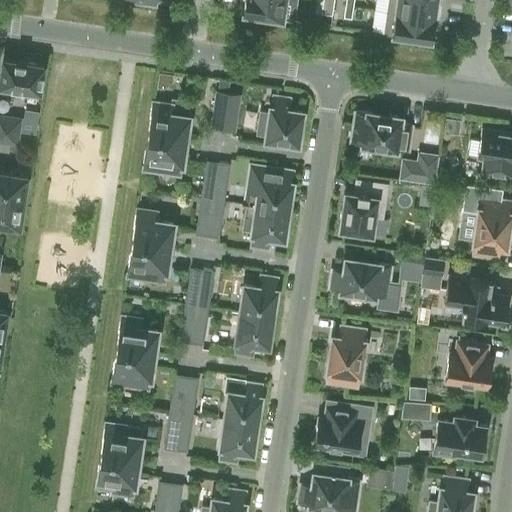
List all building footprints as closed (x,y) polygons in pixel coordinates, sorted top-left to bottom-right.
[(243,0),(241,13),(282,19),(293,21),(296,0),(243,0)] [(333,1),(328,0),(321,0),(320,13),(331,15),(333,1)] [(387,0),(386,12),(433,19),(435,0),(387,0)] [(350,18),(352,6),(344,5),(342,17),(350,18)] [(433,19),(386,12),(382,33),(430,40),(433,19)] [(42,64),(2,59),(0,75),(0,84),(1,84),(0,91),(35,96),(36,90),(38,90),(42,64)] [(227,92),(215,90),(213,106),(225,108),(227,92)] [(239,94),(227,92),(225,108),(237,110),(239,94)] [(296,143),(301,112),(287,110),(289,99),(271,96),(269,113),(259,111),(256,133),(266,134),(265,138),(296,143)] [(151,102),(146,134),(184,140),(188,116),(187,116),(190,100),(171,98),(169,105),(151,102)] [(405,150),(409,124),(397,122),(398,117),(356,111),(351,142),(405,150)] [(0,128),(17,131),(19,118),(0,115),(0,128)] [(456,133),(458,121),(446,119),(444,131),(456,133)] [(0,128),(0,140),(15,143),(17,131),(0,128)] [(511,133),(480,129),(476,155),(485,157),(483,169),(510,173),(511,161),(511,160),(511,133)] [(184,140),(146,134),(141,167),(180,172),(184,140)] [(399,178),(399,179),(433,184),(438,156),(418,153),(417,162),(402,160),(399,178)] [(249,176),(245,204),(255,205),(287,210),(292,171),(274,169),(251,165),(249,176)] [(0,198),(22,201),(26,176),(0,172),(0,198)] [(371,233),(373,214),(381,215),(386,184),(358,180),(356,193),(344,191),(341,209),(340,209),(337,225),(339,226),(338,229),(371,233)] [(214,183),(202,181),(199,197),(211,199),(214,183)] [(214,183),(211,199),(223,200),(226,184),(214,183)] [(420,184),(419,197),(430,198),(432,186),(420,184)] [(211,199),(199,197),(197,213),(209,215),(211,199)] [(0,198),(0,224),(18,227),(22,201),(0,198)] [(511,202),(480,198),(472,252),(497,256),(499,244),(504,245),(511,202)] [(223,200),(211,199),(209,215),(221,216),(223,200)] [(245,204),(241,229),(251,231),(249,243),(267,246),(269,235),(282,237),(287,210),(255,205),(245,204)] [(155,220),(156,212),(135,209),(130,241),(168,247),(172,223),(155,220)] [(168,247),(130,241),(125,273),(164,279),(168,247)] [(400,252),(398,264),(421,268),(423,257),(423,256),(400,252)] [(423,257),(421,268),(419,285),(438,288),(442,260),(423,257)] [(332,268),(330,288),(377,295),(376,307),(396,310),(400,283),(386,281),(389,265),(346,258),(344,270),(332,268)] [(503,324),(508,296),(492,293),(494,281),(447,274),(443,303),(464,306),(462,318),(503,324)] [(243,284),(239,312),(271,317),(276,278),(258,276),(257,286),(243,284)] [(186,288),(184,304),(196,306),(198,289),(186,288)] [(207,307),(210,291),(198,289),(196,306),(207,307)] [(184,304),(181,320),(193,322),(196,306),(184,304)] [(205,323),(207,307),(196,306),(193,322),(205,323)] [(271,317),(239,312),(234,350),(252,353),(253,342),(267,344),(271,317)] [(156,330),(139,327),(140,319),(119,316),(114,348),(153,354),(156,330)] [(364,330),(339,326),(337,338),(332,337),(325,380),(356,384),(364,330)] [(484,345),(457,341),(456,354),(447,353),(443,379),(487,385),(491,359),(483,358),(484,345)] [(153,354),(114,348),(110,380),(148,386),(153,354)] [(241,393),(228,391),(224,419),(255,423),(261,385),(243,383),(241,393)] [(170,395),(168,411),(180,412),(182,396),(170,395)] [(192,414),(194,398),(182,396),(180,412),(192,414)] [(429,419),(430,402),(402,400),(401,417),(429,419)] [(325,419),(316,418),(312,444),(364,452),(370,413),(362,412),(363,406),(342,403),(341,409),(327,407),(325,419)] [(180,412),(168,411),(166,427),(177,428),(180,412)] [(177,428),(189,430),(192,414),(180,412),(177,428)] [(436,418),(432,449),(455,452),(455,449),(481,453),(485,426),(471,424),(472,418),(454,415),(453,421),(436,418)] [(255,423),(224,419),(218,457),(236,460),(237,449),(251,451),(255,423)] [(103,423),(99,455),(137,461),(140,437),(137,436),(139,428),(103,423)] [(95,479),(94,487),(111,490),(132,493),(137,461),(99,455),(95,479)] [(301,483),(298,502),(303,503),(302,510),(312,511),(324,511),(326,506),(352,510),(357,479),(347,478),(348,468),(320,464),(318,473),(314,473),(313,484),(301,483)] [(468,480),(442,477),(438,502),(428,501),(426,511),(468,511),(471,493),(466,492),(468,480)] [(211,507),(201,506),(200,511),(241,511),(245,492),(227,489),(225,500),(212,498),(211,507)] [(154,501),(152,511),(164,511),(166,503),(154,501)] [(177,511),(178,505),(166,503),(164,511),(177,511)]
